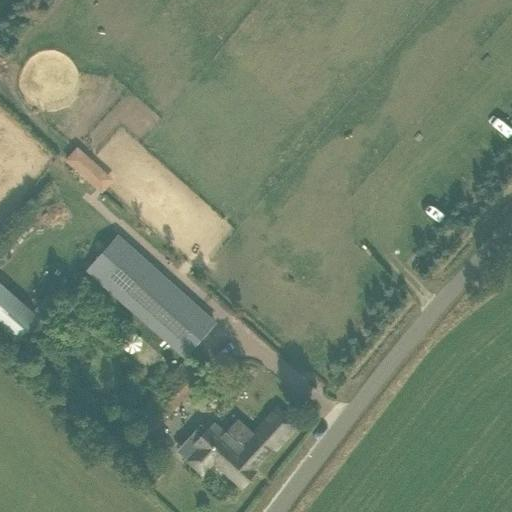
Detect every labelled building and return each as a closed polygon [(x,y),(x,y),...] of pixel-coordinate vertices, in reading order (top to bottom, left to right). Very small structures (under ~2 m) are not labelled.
[(80,145),(66,159),(104,193),(117,178),(80,145)] [(86,271),(184,357),(215,322),(117,236),(86,271)] [(0,276),(0,322),(23,343),(46,318),(0,276)] [(157,427),(202,377),(184,361),(139,411),(157,427)] [(272,445),(275,447),(293,427),(276,411),(257,431),(259,433),(242,451),(212,424),(195,443),(191,440),(182,451),(202,469),(211,459),(241,486),(253,473),(250,470),(272,445)]
